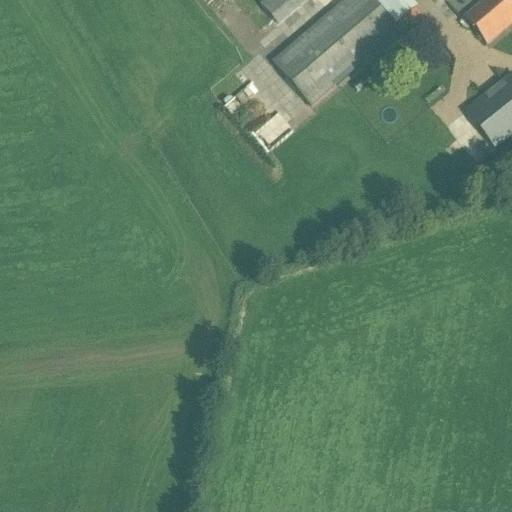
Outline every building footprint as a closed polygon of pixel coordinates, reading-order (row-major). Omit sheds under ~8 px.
[(344,0),(271,63),(310,110),(398,35),(410,49),(433,30),(416,11),(407,0),(344,0)] [(484,0),(463,18),(487,47),(511,25),(511,9),(504,0),(484,0)] [(445,71),(464,63),(459,52),(440,60),(445,71)] [(476,103),(463,113),(495,152),(497,150),(511,137),(511,74),(503,81),(477,102),(476,103)] [(237,89),(223,103),(233,113),(247,99),(237,89)] [(354,135),(329,144),(353,205),(377,195),(354,135)] [(455,140),(444,150),(451,158),(462,149),(463,149),(455,140)]
